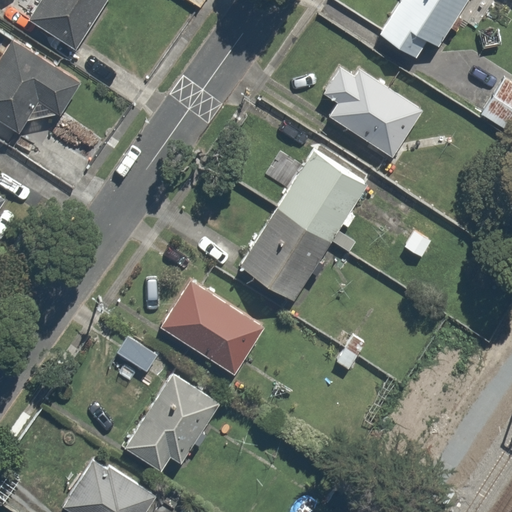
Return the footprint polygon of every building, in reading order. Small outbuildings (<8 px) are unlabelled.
[(75,44),(104,0),(35,0),(27,13),(75,44)] [(397,0),(380,24),(419,51),(430,36),(437,41),(465,0),(397,0)] [(0,21),(0,117),(14,126),(32,97),(57,112),(82,71),(0,21)] [(392,147),(422,100),(361,62),(358,67),(345,59),(328,86),(341,94),(332,110),(392,147)] [(511,70),(508,68),(482,107),(511,128),(511,70)] [(370,174),(314,140),(242,258),(298,292),(370,174)] [(0,202),(8,189),(0,183),(0,202)] [(265,322),(191,276),(163,320),(237,367),(265,322)] [(339,298),(322,326),(348,342),(339,356),(358,368),(370,347),(359,340),(372,319),(339,298)] [(160,347),(128,328),(117,347),(149,366),(160,347)] [(128,441),(163,463),(170,452),(181,459),(227,385),(180,356),(128,441)] [(211,475),(235,437),(216,425),(192,463),(211,475)] [(97,446),(64,498),(77,507),(73,511),(143,511),(160,486),(97,446)] [(251,511),(254,509),(224,490),(210,511),(251,511)]
